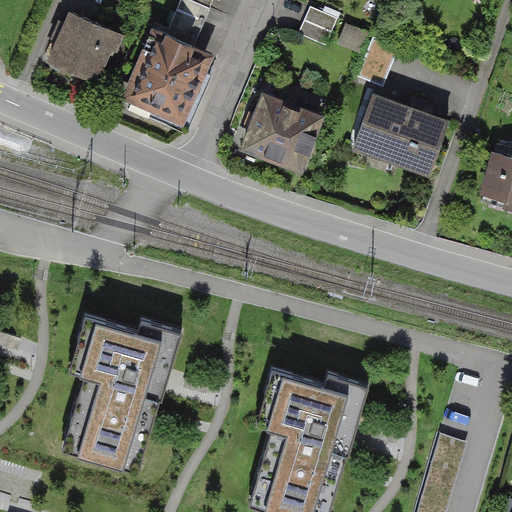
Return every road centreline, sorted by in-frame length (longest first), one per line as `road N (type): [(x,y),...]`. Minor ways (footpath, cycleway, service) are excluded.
road 1 (residential): [(104,251),(122,263),(479,359),(493,386),(463,511)]
road 2 (residential): [(511,282),(325,228),(181,175)]
road 3 (residential): [(272,0),(206,144),(181,175)]
road 4 (residential): [(181,175),(0,100)]
